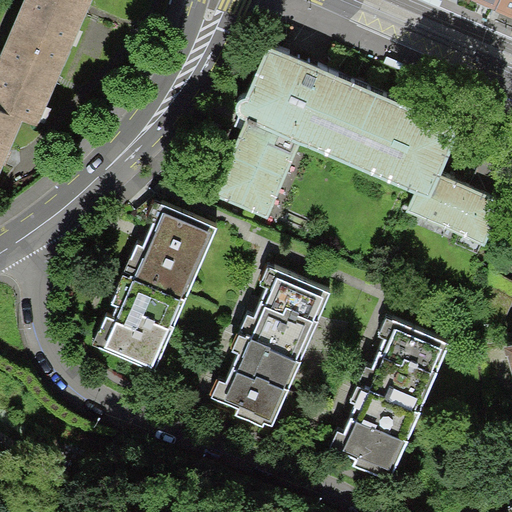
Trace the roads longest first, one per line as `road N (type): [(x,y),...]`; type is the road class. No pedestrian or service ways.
road 1 (residential): [(381,511),(363,497),(165,422),(74,378),(39,312),(30,232)]
road 2 (residential): [(216,0),(177,83),(132,144),(30,232)]
road 3 (secondary): [(366,0),(511,62)]
